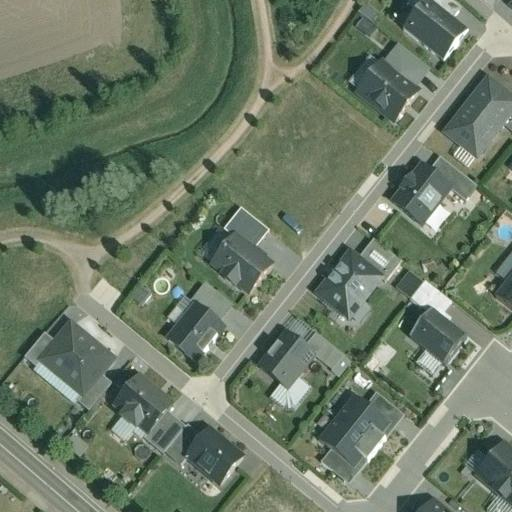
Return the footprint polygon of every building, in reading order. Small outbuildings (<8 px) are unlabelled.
[(473,37),(430,0),(428,0),(402,30),(446,68),(473,37)] [(375,38),(387,15),(370,7),(366,15),(370,17),(362,32),(375,38)] [(425,97),(383,63),(358,95),(399,128),(425,97)] [(511,122),(511,95),(487,77),(444,134),(481,163),(511,122)] [(452,187),(419,163),(390,202),(423,226),(452,187)] [(276,267),(237,234),(211,265),(250,298),(276,267)] [(385,276),(353,251),(316,297),(348,322),(385,276)] [(414,272),(402,289),(418,301),(430,284),(414,272)] [(511,279),(496,301),(511,312),(511,279)] [(226,330),(194,305),(166,341),(197,366),(226,330)] [(468,339),(435,312),(412,340),(444,367),(468,339)] [(119,357),(72,320),(39,361),(86,398),(119,357)] [(317,353),(283,331),(258,368),(291,390),(317,353)] [(176,408),(141,376),(112,406),(148,439),(176,408)] [(391,424),(355,398),(323,441),(358,468),(391,424)] [(249,457),(213,427),(183,462),(219,492),(249,457)] [(511,449),(501,441),(473,476),(511,507),(511,449)] [(425,511),(444,511),(434,502),(425,511)]
